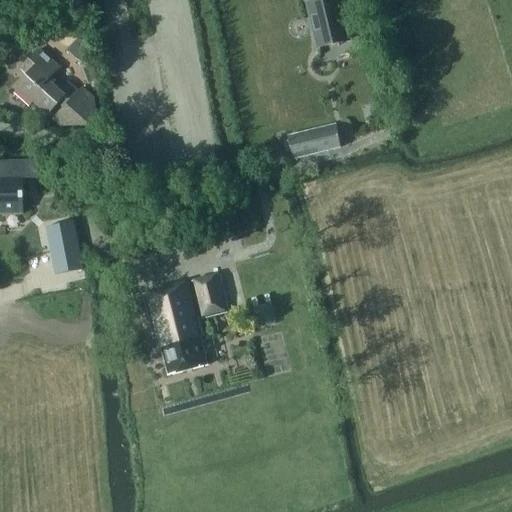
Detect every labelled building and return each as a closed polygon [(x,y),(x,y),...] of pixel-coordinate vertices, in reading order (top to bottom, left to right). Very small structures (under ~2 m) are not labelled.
[(329,0),(308,5),(318,49),(347,42),(336,0),(329,0)] [(67,50),(81,63),(89,56),(74,42),(67,50)] [(15,87),(45,114),(48,116),(58,105),(62,109),(52,119),(58,124),(86,124),(97,110),(75,89),(68,96),(48,77),(57,67),(37,49),(20,68),(26,74),(15,87)] [(294,160),(314,156),(316,164),(343,158),(335,126),(288,137),(294,160)] [(0,214),(21,214),(20,179),(36,179),(36,161),(0,161),(0,214)] [(73,222),(47,227),(55,273),(82,268),(73,222)] [(201,320),(228,313),(219,276),(143,295),(157,349),(162,348),(169,376),(208,366),(201,339),(205,337),(201,320)]
